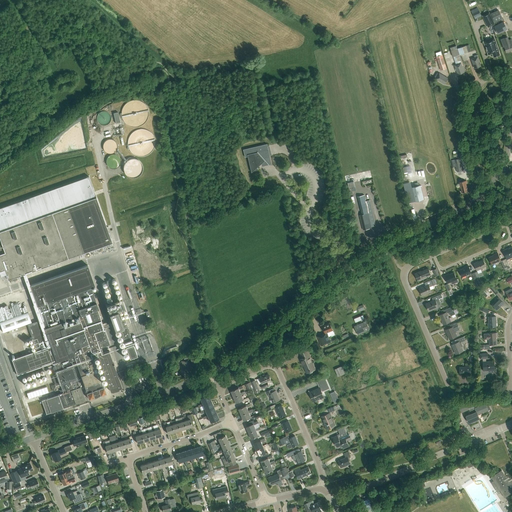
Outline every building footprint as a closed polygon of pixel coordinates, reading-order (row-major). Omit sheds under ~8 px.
[(498,10),(491,14),(495,22),(502,19),(498,10)] [(482,15),(488,28),(495,24),(489,12),(482,15)] [(507,30),(503,22),(494,26),(497,35),(507,30)] [(494,57),(500,55),(498,51),(499,51),(494,37),(483,41),(488,55),(493,54),(494,57)] [(506,53),(511,50),(511,41),(511,39),(509,40),(508,37),(504,38),(501,39),(503,45),(504,47),(506,53)] [(453,57),(456,64),(454,65),(458,75),(464,72),(460,61),(461,60),(456,46),(450,48),(451,51),(450,51),(453,57)] [(457,49),(460,55),(469,52),(466,46),(457,49)] [(481,66),(478,57),(477,55),(474,56),(475,58),(471,59),(475,68),(481,66)] [(437,60),(440,71),(447,69),(443,58),(437,60)] [(444,84),(448,78),(439,73),(436,79),(444,84)] [(272,164),(268,150),(267,144),(243,150),(245,157),(248,157),(252,172),(254,170),(258,169),(257,168),(263,163),(263,164),(268,163),(270,166),(270,165),(272,164)] [(129,157),(125,171),(140,176),(145,162),(129,157)] [(457,172),(461,171),(459,159),(451,161),(452,164),(455,163),(457,172)] [(0,271),(4,270),(8,280),(23,274),(27,287),(0,296),(0,329),(6,347),(32,338),(36,351),(12,359),(17,375),(52,363),(56,375),(52,376),(55,384),(51,386),(53,391),(57,390),(55,386),(60,384),(62,390),(60,390),(61,394),(59,395),(63,408),(85,400),(71,361),(75,359),(87,393),(89,399),(94,397),(100,394),(101,395),(106,393),(104,387),(103,387),(92,357),(97,355),(111,391),(121,388),(122,388),(109,350),(102,353),(100,348),(109,344),(97,310),(99,309),(91,287),(95,285),(87,265),(30,285),(26,273),(112,243),(88,175),(0,206),(0,271)] [(462,193),(468,191),(465,181),(459,182),(462,193)] [(420,186),(411,188),(415,201),(424,199),(420,186)] [(372,212),(370,200),(368,201),(367,199),(365,199),(364,195),(358,197),(361,211),(359,212),(360,215),(363,230),(371,228),(371,227),(376,226),(372,212)] [(506,258),(507,258),(508,259),(511,257),(511,247),(508,249),(503,251),(506,258)] [(492,264),(501,260),(498,253),(493,255),(489,257),(492,264)] [(477,271),(474,273),(477,278),(483,276),(482,272),(480,269),(486,267),(483,260),(478,262),(478,261),(474,263),(477,271)] [(462,277),(471,273),(468,266),(463,268),(464,268),(459,270),(462,277)] [(428,268),(421,271),(414,273),(418,281),(430,275),(428,268)] [(447,283),(451,282),(452,284),(458,282),(457,279),(456,279),(454,273),(449,275),(449,274),(444,276),(447,283)] [(433,278),(430,280),(424,283),(425,286),(419,289),(422,296),(431,292),(429,287),(436,284),(433,278)] [(134,346),(133,346),(129,333),(130,333),(125,319),(121,320),(117,311),(125,308),(121,298),(117,299),(110,280),(106,281),(113,301),(106,303),(112,322),(103,325),(104,327),(113,324),(115,331),(120,329),(130,359),(137,356),(134,346)] [(441,294),(437,296),(431,298),(433,301),(425,304),(428,311),(438,307),(437,306),(439,305),(440,304),(440,303),(439,299),(442,298),(441,294)] [(497,310),(504,303),(498,297),(495,300),(496,301),(492,305),(497,310)] [(447,313),(449,312),(451,316),(455,314),(454,310),(453,311),(451,307),(443,310),(445,313),(439,315),(443,325),(450,321),(447,313)] [(337,315),(339,320),(349,316),(347,311),(337,315)] [(488,327),(497,327),(496,316),(488,316),(489,323),(488,323),(488,327)] [(365,321),(354,326),(358,335),(369,330),(365,321)] [(457,336),(454,331),(459,329),(456,322),(450,325),(451,328),(446,330),(450,339),(457,336)] [(331,342),(328,337),(334,334),(330,323),(322,326),(325,333),(317,337),(321,346),(331,342)] [(496,336),(497,336),(497,333),(488,333),(488,334),(484,334),(484,339),(489,339),(489,345),(497,344),(496,336)] [(463,351),(461,347),(463,346),(461,342),(465,340),(464,337),(456,340),(457,342),(452,345),(456,354),(463,351)] [(306,373),(314,369),(309,358),(311,358),(307,350),(299,353),(301,359),(300,359),(301,363),(302,363),(306,373)] [(191,363),(189,358),(192,357),(190,353),(183,356),(184,360),(181,361),(185,371),(187,370),(188,371),(192,369),(190,364),(191,363)] [(488,353),(486,354),(480,354),(480,359),(482,359),(483,371),(489,370),(489,373),(495,372),(497,371),(496,369),(494,368),(494,361),(486,362),(486,359),(488,358),(488,353)] [(460,374),(471,374),(470,365),(465,366),(465,367),(459,367),(460,374)] [(335,369),(338,376),(345,373),(341,366),(335,369)] [(44,369),(34,375),(36,378),(46,371),(44,369)] [(25,384),(33,384),(33,379),(32,379),(32,375),(25,375),(25,384)] [(259,378),(262,384),(260,384),(262,389),(263,389),(263,391),(265,390),(265,388),(269,386),(268,382),(271,381),(268,375),(259,378)] [(321,391),(327,389),(323,379),(317,381),(320,388),(315,390),(315,391),(309,393),(313,402),(323,397),(321,391)] [(255,393),(259,391),(255,380),(251,382),(255,393)] [(241,394),(240,393),(239,389),(243,387),(242,385),(237,387),(238,388),(231,391),(233,397),(241,394)] [(273,403),(279,400),(275,391),(271,392),(270,390),(266,392),(268,397),(269,396),(273,403)] [(241,394),(233,397),(236,403),(243,400),(241,395),(245,393),(244,391),(240,393),(241,394)] [(203,404),(210,401),(208,395),(201,398),(200,397),(196,399),(197,401),(201,399),(203,403),(203,404)] [(259,407),(255,398),(251,400),(252,404),(254,404),(256,408),(259,407)] [(488,410),(490,409),(489,405),(486,406),(485,404),(481,405),(479,400),(467,405),(466,402),(455,407),(458,414),(469,409),(471,414),(466,416),(469,423),(477,419),(474,413),(476,412),(477,415),(488,410)] [(206,410),(213,407),(210,401),(203,404),(203,403),(199,405),(199,407),(204,405),(205,409),(206,410)] [(248,412),(248,411),(246,407),(250,405),(250,403),(245,405),(246,406),(238,409),(241,415),(248,412)] [(281,405),(276,407),(275,404),(262,410),(265,416),(273,413),(271,409),(274,408),(279,418),(285,415),(281,405)] [(333,406),(326,409),(322,411),(324,415),(321,416),(327,429),(334,425),(329,413),(335,411),(333,406)] [(208,416),(215,413),(213,407),(206,410),(205,409),(201,411),(202,413),(206,411),(208,415),(208,416)] [(248,412),(241,415),(243,421),(251,417),(249,413),(253,411),(252,409),(248,411),(248,412)] [(157,412),(149,414),(149,417),(150,418),(154,417),(155,420),(159,419),(157,412)] [(208,416),(208,415),(204,417),(204,419),(208,417),(211,422),(218,419),(215,413),(208,416)] [(187,416),(188,420),(185,421),(183,417),(181,417),(182,421),(184,421),(186,428),(192,426),(191,422),(193,421),(190,414),(187,416)] [(184,421),(182,421),(179,423),(177,418),(175,419),(176,423),(178,423),(180,430),(186,428),(184,421)] [(169,421),(170,425),(172,425),(174,432),(180,430),(178,423),(176,423),(173,424),(171,420),(169,421)] [(246,427),(249,433),(256,430),(255,429),(254,425),(258,423),(257,421),(253,423),(253,424),(246,427)] [(285,433),(292,430),(288,421),(281,424),(285,433)] [(172,425),(170,425),(166,426),(165,422),(163,423),(164,427),(166,427),(168,434),(174,432),(172,425)] [(153,430),(155,438),(162,436),(159,428),(154,430),(153,426),(151,427),(152,431),(153,430)] [(256,430),(249,433),(251,439),(258,436),(256,431),(260,429),(259,427),(255,429),(256,430)] [(349,446),(346,441),(351,438),(349,434),(347,435),(344,427),(338,430),(340,434),(332,437),(336,447),(342,445),(343,449),(349,446)] [(145,429),(146,433),(147,432),(149,440),(155,438),(153,430),(152,431),(148,432),(147,428),(145,429)] [(147,432),(146,433),(142,434),(141,430),(139,430),(140,434),(141,434),(143,442),(149,440),(147,432)] [(137,444),(143,442),(141,434),(140,434),(136,436),(135,432),(133,432),(134,437),(135,437),(137,444)] [(72,440),(74,446),(87,442),(85,435),(72,440)] [(120,436),(122,440),(123,440),(125,447),(132,445),(129,438),(128,438),(127,436),(123,437),(123,435),(120,436)] [(220,445),(227,442),(225,436),(218,439),(220,444),(216,445),(217,448),(221,446),(220,445)] [(290,443),(287,445),(288,449),(298,445),(295,436),(287,439),(289,443),(290,443)] [(123,440),(122,440),(118,442),(117,437),(114,438),(116,442),(117,442),(119,449),(125,447),(123,440)] [(279,445),(286,443),(283,437),(277,440),(279,445)] [(263,447),(263,446),(261,442),(265,440),(264,438),(260,440),(260,441),(253,444),(256,450),(263,447)] [(117,442),(116,442),(112,443),(111,439),(108,440),(110,444),(111,444),(113,451),(119,449),(117,442)] [(208,443),(210,449),(214,447),(216,446),(214,440),(211,441),(212,442),(208,443)] [(111,444),(110,444),(106,445),(105,441),(102,442),(104,446),(105,446),(107,453),(113,451),(111,444)] [(223,450),(230,447),(227,442),(220,445),(221,446),(222,450),(218,451),(219,453),(223,452),(223,450)] [(263,447),(256,450),(259,456),(266,453),(264,448),(268,446),(267,444),(263,446),(263,447)] [(61,458),(60,455),(66,452),(64,447),(57,450),(57,451),(52,454),(55,461),(61,458)] [(197,456),(198,456),(202,454),(203,459),(206,458),(204,453),(203,454),(200,447),(194,449),(197,456)] [(225,456),(232,453),(230,447),(223,450),(223,452),(225,455),(221,457),(222,459),(226,457),(225,456)] [(194,449),(188,451),(191,458),(192,458),(196,456),(197,461),(199,460),(198,456),(197,456),(194,449)] [(301,451),(295,453),(294,450),(286,453),(288,457),(292,455),(294,460),(295,459),(297,464),(305,460),(301,451)] [(185,460),(186,459),(190,458),(191,462),(193,462),(192,458),(191,458),(188,451),(182,452),(185,460)] [(351,459),(349,453),(348,451),(343,453),(345,457),(338,461),(341,468),(350,464),(348,460),(351,459)] [(187,464),(186,459),(185,460),(182,452),(176,454),(178,462),(184,460),(185,464),(187,464)] [(235,459),(232,453),(225,456),(226,457),(222,459),(225,467),(236,464),(234,460),(235,459)] [(261,461),(263,467),(271,464),(270,463),(268,459),(273,457),(272,455),(267,457),(268,458),(261,461)] [(92,456),(85,459),(86,463),(91,461),(93,465),(96,464),(92,456)] [(170,456),(164,458),(167,465),(168,465),(169,469),(173,468),(175,467),(174,463),(172,463),(170,456)] [(167,465),(164,458),(158,460),(160,467),(162,467),(166,466),(167,470),(169,469),(168,465),(167,465)] [(158,460),(152,462),(155,469),(156,469),(159,468),(161,472),(163,471),(162,467),(160,467),(158,460)] [(271,464),(263,467),(266,473),(273,470),(271,465),(275,463),(274,461),(270,463),(271,464)] [(148,471),(149,470),(153,469),(155,474),(157,473),(156,469),(155,469),(152,462),(146,464),(148,471)] [(203,468),(204,470),(204,472),(211,470),(209,462),(205,463),(207,467),(203,468)] [(18,469),(19,472),(21,477),(29,474),(28,471),(30,471),(32,470),(33,469),(30,464),(18,469)] [(151,475),(149,470),(148,471),(146,464),(140,466),(142,473),(147,471),(149,476),(151,475)] [(234,473),(239,471),(237,464),(228,467),(229,471),(233,470),(234,473)] [(294,470),(298,479),(311,473),(308,467),(301,470),(300,468),(294,470)] [(59,475),(61,480),(73,475),(70,469),(65,471),(65,472),(59,475)] [(283,476),(286,475),(284,469),(280,471),(281,473),(278,474),(268,478),(271,485),(277,482),(277,483),(281,481),(280,477),(283,476)] [(17,470),(9,473),(13,483),(21,480),(17,470)] [(497,492),(500,490),(504,498),(511,492),(511,479),(510,480),(509,481),(502,470),(491,477),(495,483),(492,484),(497,492)] [(109,484),(119,480),(116,473),(106,476),(109,484)] [(176,480),(179,479),(178,473),(174,474),(175,478),(171,479),(172,481),(176,480)] [(97,476),(99,483),(105,482),(103,474),(97,476)] [(73,475),(61,480),(63,484),(69,482),(70,483),(75,481),(73,475)] [(200,476),(194,477),(197,488),(203,487),(200,476)] [(31,488),(39,485),(37,480),(35,480),(34,480),(29,482),(30,484),(27,486),(28,488),(31,487),(31,488)] [(246,486),(250,485),(249,481),(239,484),(241,493),(247,491),(246,486)] [(225,497),(223,492),(228,491),(226,486),(212,490),(213,493),(214,493),(216,499),(225,497)] [(155,490),(157,498),(165,497),(162,489),(155,490)] [(72,491),(67,493),(70,500),(72,499),(74,503),(83,499),(80,493),(77,494),(75,491),(73,492),(72,491)] [(200,499),(199,495),(198,492),(187,494),(188,500),(191,499),(192,504),(196,503),(196,504),(203,502),(202,498),(200,499)] [(38,504),(46,500),(43,495),(41,496),(41,495),(35,498),(36,500),(33,501),(34,504),(37,503),(38,504)] [(171,510),(171,507),(176,506),(174,498),(170,499),(169,498),(165,500),(166,504),(162,506),(163,511),(171,510)] [(313,500),(307,503),(304,504),(307,511),(311,511),(313,511),(322,511),(320,506),(321,506),(320,502),(315,504),(313,500)] [(74,509),(74,511),(82,511),(81,509),(85,507),(83,503),(78,505),(79,507),(74,509)]
